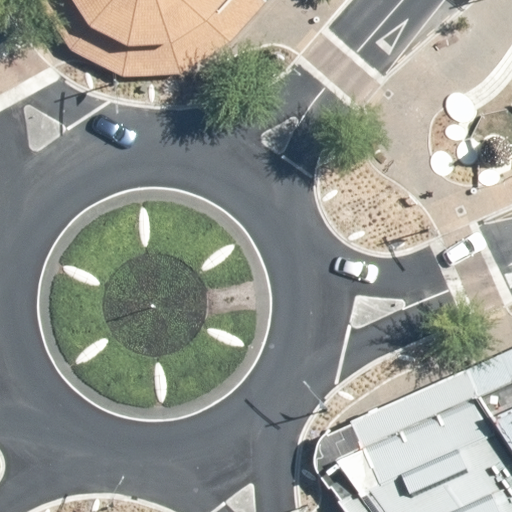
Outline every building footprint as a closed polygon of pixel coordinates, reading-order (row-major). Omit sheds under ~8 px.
[(238,0),(214,27),(176,49),(131,52),(95,32),(73,0),(42,0),(42,3),(75,55),(126,79),(186,76),(234,47),(275,0),(238,0)] [(238,0),(73,0),(95,32),(131,52),(176,49),(214,27),(238,0)] [(511,355),(328,436),(320,450),(316,462),(317,472),(346,511),(377,511),(341,462),(481,400),(511,386),(511,355)] [(511,386),(481,400),(511,449),(511,386)] [(511,511),(511,449),(481,400),(341,462),(377,511),(511,511)]
